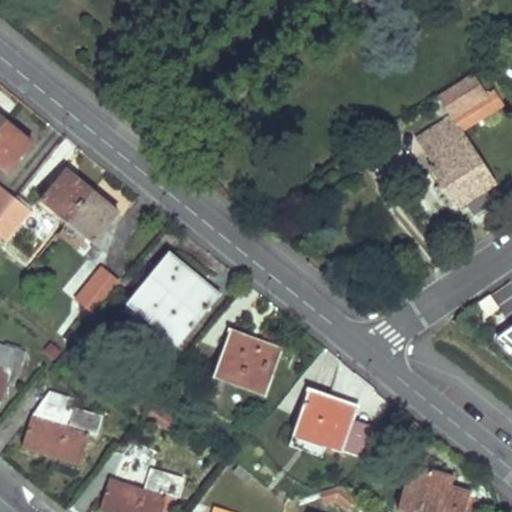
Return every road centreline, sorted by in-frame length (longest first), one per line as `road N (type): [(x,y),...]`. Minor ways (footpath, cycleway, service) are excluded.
road 1 (secondary): [(368,355),(0,56)]
road 2 (secondary): [(511,469),(368,355)]
road 3 (residential): [(368,355),(511,254)]
